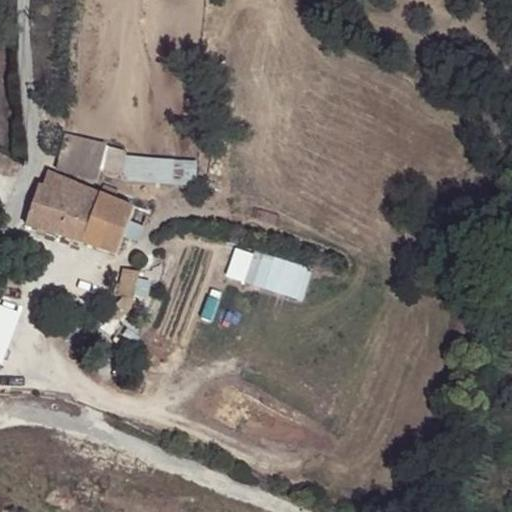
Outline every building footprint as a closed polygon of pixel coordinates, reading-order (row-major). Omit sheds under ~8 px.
[(104,169),(120,174),(126,156),(128,149),(69,136),(59,168),(101,180),(104,169)] [(198,163),(126,156),(120,174),(120,180),(197,186),(198,163)] [(121,255),(127,237),(131,222),(136,208),(116,199),(102,192),(50,170),(44,186),(41,185),(29,225),(121,255)] [(107,183),(102,192),(116,199),(121,189),(107,183)] [(140,241),(145,226),(131,222),(127,237),(140,241)] [(113,308),(120,317),(131,308),(134,296),(139,279),(140,274),(125,270),(118,294),(121,296),(120,301),(113,308)] [(151,282),(139,279),(134,296),(147,299),(151,282)]
